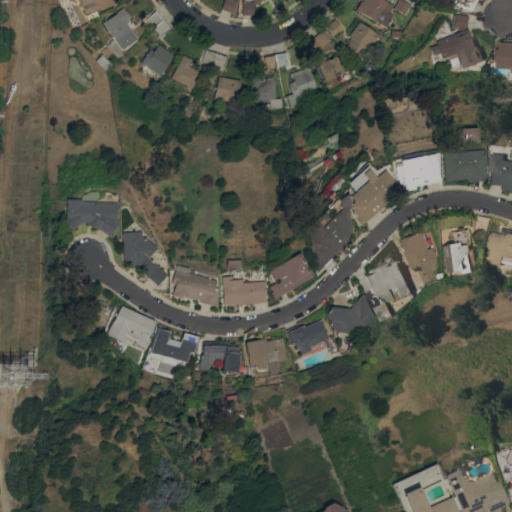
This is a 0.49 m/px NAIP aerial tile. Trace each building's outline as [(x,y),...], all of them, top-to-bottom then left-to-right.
[(81,0),(111,0),(113,3),(86,13),(81,0)] [(223,0),(235,0),(231,12),(221,9),(223,0)] [(261,0),(253,5),(252,14),(241,14),(241,0),(261,0)] [(360,12),(360,13),(355,10),(360,0),(362,1),(362,0),(385,0),(393,4),(389,11),(394,13),(387,26),(360,12)] [(397,0),(402,0),(410,4),(405,14),(393,8),(397,0)] [(452,2),(452,0),(475,0),(471,10),(452,2)] [(449,9),(443,5),(446,1),(452,4),(449,9)] [(123,7),(129,16),(128,18),(130,20),(127,22),(137,38),(122,49),(115,40),(115,41),(112,36),(103,22),(117,12),(116,12),(123,7)] [(146,19),(155,10),(163,19),(171,27),(161,36),(154,28),(146,19)] [(452,14),(467,15),(466,28),(451,26),(452,14)] [(344,28),(335,36),(326,26),(335,18),(344,28)] [(379,34),(374,42),(371,40),(360,59),(344,49),(349,42),(348,41),(351,37),(349,36),(358,21),(379,34)] [(440,52),(433,55),(429,47),(436,44),(435,41),(467,28),(470,37),(471,36),(476,47),(477,46),(482,60),(461,68),(460,65),(453,68),(448,56),(442,58),(440,52)] [(313,37),(322,30),(331,39),(322,47),(313,37)] [(511,74),(509,74),(509,70),(494,69),(495,43),(511,44),(511,74)] [(141,62),(150,48),(153,51),(158,44),(173,54),(160,75),(141,62)] [(201,61),(205,49),(216,52),(212,65),(201,61)] [(216,52),(227,56),(223,68),(212,65),(216,52)] [(286,52),(288,64),(277,66),(274,54),(286,52)] [(104,66),(97,58),(100,55),(102,53),(109,61),(105,65),(104,66)] [(182,54),(191,59),(189,65),(197,69),(196,70),(200,72),(192,89),(186,86),(186,85),(171,77),(182,54)] [(277,66),(266,69),(263,56),(274,54),(277,66)] [(312,60),(321,55),(324,61),(336,55),(345,72),(324,83),(312,60)] [(308,66),(316,89),(306,93),(307,95),(304,96),(306,101),(290,107),(285,95),(293,93),(289,83),(293,81),(290,73),(308,66)] [(249,76),(263,75),(263,78),(273,77),(273,81),(274,81),(275,98),(281,98),(282,107),(270,108),(269,100),(251,101),(249,76)] [(218,76),(240,80),(236,102),(214,98),(218,76)] [(484,180),(468,180),(468,178),(443,181),(440,153),(485,148),(484,180)] [(511,192),(507,192),(507,189),(500,189),(500,185),(488,184),(491,153),(505,154),(504,160),(511,160),(511,192)] [(423,155),(425,162),(434,160),(438,181),(414,185),(414,188),(402,191),(400,183),(398,183),(397,179),(395,179),(393,166),(399,165),(398,160),(423,155)] [(361,173),(367,168),(374,176),(382,169),(392,180),(389,183),(392,187),(389,190),(393,195),(360,225),(353,217),(355,215),(352,211),(350,206),(351,205),(349,203),(353,200),(348,195),(366,179),(361,173)] [(308,227),(327,207),(325,205),(327,202),(329,204),(334,199),(337,199),(346,192),(349,208),(346,208),(351,236),(317,271),(315,262),(313,261),(300,247),(310,238),(311,236),(309,235),(305,230),(308,227)] [(107,235),(94,225),(92,228),(86,223),(87,222),(80,221),(72,229),(64,221),(65,220),(65,198),(79,198),(79,202),(114,202),(114,218),(117,221),(107,235)] [(488,217),(486,230),(473,228),(475,214),(488,217)] [(470,244),(465,245),(466,248),(472,247),(476,266),(470,267),(471,272),(461,273),(461,272),(451,274),(451,271),(452,271),(449,255),(444,256),(442,245),(447,244),(447,243),(454,242),(452,230),(457,229),(457,227),(463,226),(464,228),(467,228),(470,244)] [(120,232),(139,230),(140,239),(146,239),(154,247),(147,257),(166,274),(157,284),(137,266),(132,267),(131,261),(122,262),(120,232)] [(403,252),(405,251),(400,238),(419,230),(426,248),(432,247),(436,267),(431,268),(435,277),(422,283),(415,268),(411,270),(403,252)] [(488,231),(503,235),(504,232),(511,233),(511,264),(499,262),(499,266),(482,262),(488,231)] [(273,299),(267,287),(273,284),(266,271),(299,253),(313,277),(273,299)] [(409,293),(389,301),(387,301),(384,299),(382,297),(381,294),(376,297),(367,275),(376,271),(375,269),(386,264),(387,267),(397,263),(409,293)] [(213,286),(218,288),(215,297),(217,297),(216,300),(218,300),(216,306),(199,301),(200,299),(192,297),(192,299),(183,296),(182,297),(172,295),(175,284),(171,283),(174,271),(186,274),(187,272),(215,280),(213,286)] [(263,280),(264,301),(256,302),(256,303),(241,304),(241,303),(222,304),(221,285),(220,285),(220,276),(231,275),(231,279),(241,278),(241,282),(263,280)] [(326,313),(330,306),(351,308),(362,292),(376,323),(368,334),(334,331),(326,313)] [(155,320),(148,336),(148,337),(143,347),(134,343),(135,340),(126,336),(123,342),(107,334),(113,320),(121,304),(155,320)] [(328,337),(325,339),(326,340),(323,341),(323,340),(310,345),(312,349),(302,353),(299,347),(300,347),(299,345),(296,346),(294,341),(291,343),(286,329),(297,324),(298,326),(303,324),(304,325),(321,318),(328,337)] [(151,352),(157,328),(170,331),(168,338),(180,341),(183,332),(198,336),(193,352),(190,351),(187,361),(151,352)] [(286,359),(278,361),(277,359),(269,361),(265,362),(266,366),(257,368),(256,364),(250,365),(249,358),(248,358),(245,341),(264,337),(264,340),(281,336),(286,359)] [(203,344),(210,345),(210,344),(225,345),(225,346),(237,346),(237,351),(238,351),(237,371),(222,371),(222,364),(211,364),(211,363),(210,362),(209,369),(200,368),(200,354),(202,354),(203,344)] [(511,446),(511,496),(509,497),(495,452),(511,446)] [(463,511),(445,474),(460,467),(466,480),(474,481),(493,472),(508,503),(486,511),(483,511),(481,506),(468,511),(463,511)] [(409,511),(401,494),(417,487),(426,507),(450,496),(457,511),(409,511)]
